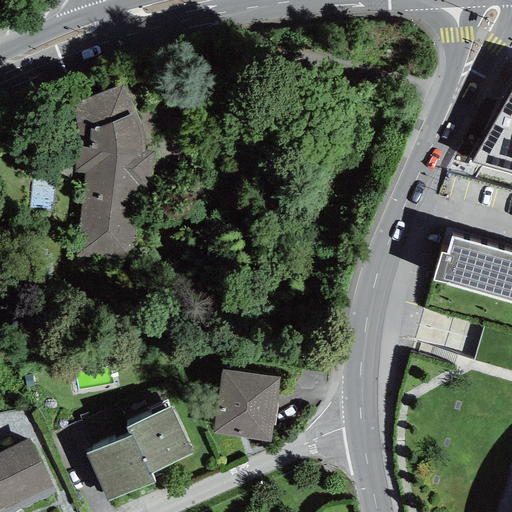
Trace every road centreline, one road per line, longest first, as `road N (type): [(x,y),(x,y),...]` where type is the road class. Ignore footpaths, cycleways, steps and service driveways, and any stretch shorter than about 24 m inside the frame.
road 1 (tertiary): [(361,418),(375,279),(476,46),(487,0)]
road 2 (residential): [(361,418),(151,511)]
road 3 (secondary): [(111,21),(0,68)]
